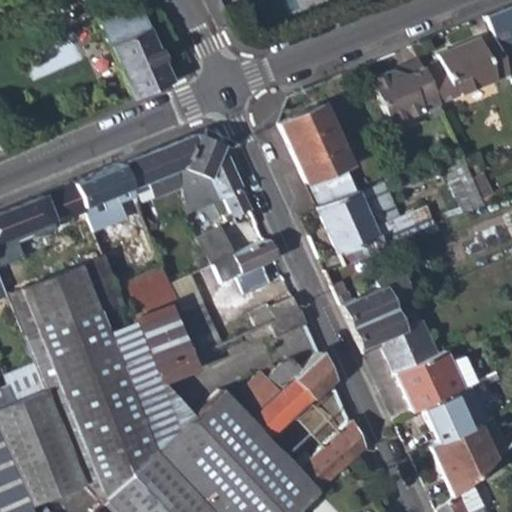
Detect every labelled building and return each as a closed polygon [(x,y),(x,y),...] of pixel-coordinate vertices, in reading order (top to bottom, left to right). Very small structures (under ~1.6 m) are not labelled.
[(89,0),(97,16),(128,1),(127,0),(89,0)] [(93,18),(115,63),(123,79),(132,99),(172,82),(131,0),(130,0),(128,1),(97,16),(93,18)] [(511,3),(482,16),(490,35),(499,55),(511,49),(511,3)] [(499,55),(490,35),(476,41),(475,38),(434,54),(436,59),(418,66),(435,102),(506,73),(499,55)] [(403,73),(418,66),(414,57),(391,67),(403,73)] [(364,79),(386,123),(435,102),(418,66),(403,73),(391,67),(364,79)] [(112,108),(132,99),(123,79),(115,82),(103,88),(112,108)] [(275,123),(302,182),(341,164),(343,163),(317,105),(275,123)] [(151,196),(179,184),(175,167),(179,165),(190,134),(123,161),(133,186),(144,181),(151,196)] [(225,202),(231,215),(248,207),(218,144),(190,134),(179,165),(175,167),(179,184),(185,213),(215,198),(219,205),(225,202)] [(447,154),(472,207),(483,203),(458,149),(447,154)] [(70,182),(86,221),(106,212),(132,201),(116,164),(70,182)] [(354,192),(341,164),(302,182),(315,208),(354,192)] [(380,248),(379,247),(374,234),(379,231),(376,223),(369,226),(365,217),(372,214),(366,200),(359,203),(354,192),(315,208),(342,265),(380,248)] [(0,210),(0,236),(26,226),(29,232),(49,224),(37,196),(0,210)] [(138,216),(147,234),(159,229),(151,210),(138,216)] [(111,224),(106,212),(86,221),(91,233),(111,224)] [(392,225),(379,231),(374,234),(379,247),(399,238),(392,225)] [(0,244),(29,232),(26,226),(0,236),(0,244)] [(235,275),(243,293),(266,282),(258,265),(272,259),(262,238),(210,262),(215,271),(225,267),(229,277),(235,275)] [(128,321),(155,385),(177,361),(189,355),(199,351),(168,282),(153,248),(105,268),(119,299),(128,321)] [(99,253),(2,297),(33,372),(40,388),(75,472),(155,385),(128,321),(105,330),(95,308),(119,299),(105,268),(99,253)] [(338,301),(349,324),(391,306),(396,304),(393,297),(409,290),(399,268),(374,279),(377,285),(345,301),(346,298),(340,296),(338,301)] [(168,282),(199,351),(220,341),(188,272),(168,282)] [(330,283),(336,295),(346,290),(341,278),(330,283)] [(264,314),(267,319),(294,306),(289,296),(267,306),(269,312),(264,314)] [(267,319),(274,334),(301,321),(294,306),(267,319)] [(401,327),(391,306),(349,324),(362,353),(380,345),(393,373),(436,353),(421,318),(401,327)] [(393,373),(411,410),(420,406),(450,392),(475,380),(465,360),(451,366),(444,349),(436,353),(393,373)] [(109,511),(48,511),(44,507),(39,511),(289,511),(360,446),(348,420),(293,471),(265,440),(328,380),(315,351),(298,365),(290,357),(281,360),(263,376),(258,370),(229,399),(218,388),(188,417),(157,387),(155,385),(75,472),(73,475),(109,511)] [(177,361),(155,385),(157,387),(194,367),(189,355),(177,361)] [(481,378),(484,385),(498,378),(495,371),(481,378)] [(0,404),(40,388),(33,372),(0,387),(0,404)] [(0,404),(0,444),(29,507),(75,472),(40,388),(0,404)] [(436,440),(466,426),(450,392),(420,406),(436,440)] [(466,426),(436,440),(427,444),(449,495),(468,478),(501,449),(488,435),(481,419),(466,426)] [(0,511),(30,511),(29,507),(0,444),(0,511)] [(484,511),(468,478),(449,495),(434,508),(436,511),(484,511)]
